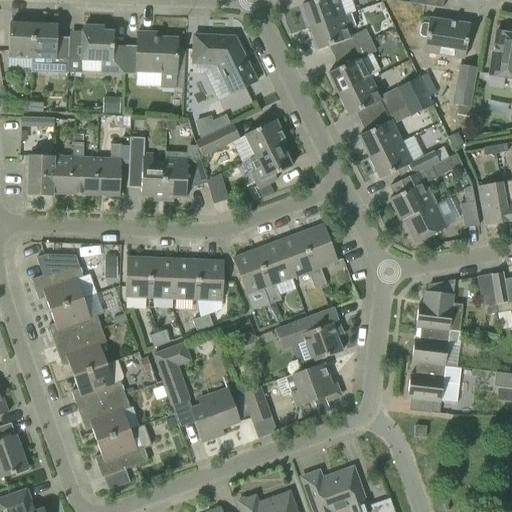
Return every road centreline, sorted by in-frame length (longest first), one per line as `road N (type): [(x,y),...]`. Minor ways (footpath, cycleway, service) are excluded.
road 1 (residential): [(0,225),(220,234),(341,189)]
road 2 (residential): [(115,511),(366,414)]
road 3 (residential): [(78,511),(0,284)]
road 4 (residential): [(341,189),(251,0)]
road 5 (residential): [(366,414),(386,272)]
road 6 (residential): [(386,272),(511,252)]
